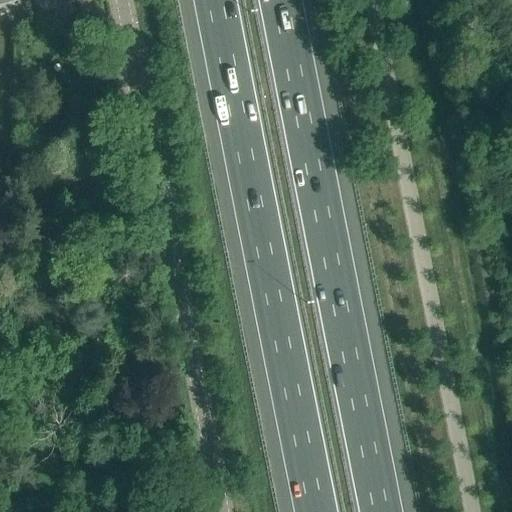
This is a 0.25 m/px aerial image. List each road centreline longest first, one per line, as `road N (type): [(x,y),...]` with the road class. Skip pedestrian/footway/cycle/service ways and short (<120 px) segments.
road 1 (motorway): [(215,0),(316,511)]
road 2 (unclassified): [(473,511),(372,0)]
road 3 (motorway): [(380,511),(279,0)]
road 4 (tertiary): [(222,511),(122,0)]
